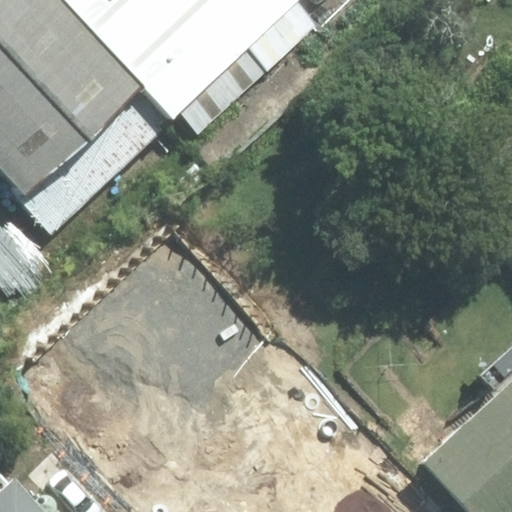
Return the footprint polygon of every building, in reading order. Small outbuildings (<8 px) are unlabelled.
[(0,0),(0,215),(116,110),(13,0),(0,0)] [(13,0),(116,110),(236,0),(13,0)] [(275,389),(213,398),(230,511),(331,511),(322,449),(334,464),(369,438),(292,339),(258,366),(275,389)] [(511,511),(511,384),(425,462),(468,511),(511,511)] [(0,511),(41,511),(15,483),(4,492),(0,487),(0,511)]
